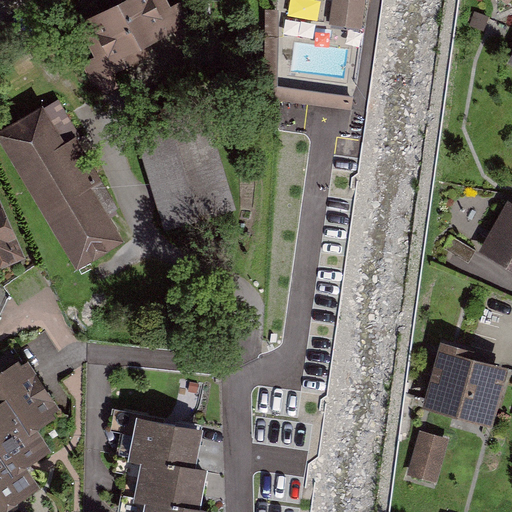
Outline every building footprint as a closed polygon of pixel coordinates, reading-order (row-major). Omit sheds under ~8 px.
[(164,0),(121,0),(119,1),(140,43),(165,30),(171,43),(192,32),(177,3),(168,8),(164,0)] [(335,0),(333,22),(360,26),(363,0),(335,0)] [(140,43),(119,1),(81,20),(98,55),(84,62),(92,78),(125,62),(120,53),(140,43)] [(276,13),(265,11),(261,96),(349,108),(351,97),(274,84),(276,13)] [(142,114),(173,221),(227,205),(196,99),(142,114)] [(40,111),(1,134),(79,262),(118,239),(40,111)] [(511,193),(501,189),(477,236),(511,253),(511,193)] [(0,216),(0,261),(17,254),(0,216)] [(440,334),(424,392),(492,412),(509,354),(440,334)] [(0,501),(35,483),(21,456),(48,441),(33,414),(60,400),(28,342),(0,356),(0,501)] [(144,444),(189,452),(196,412),(140,402),(133,442),(144,444)] [(416,413),(404,463),(435,470),(447,420),(416,413)] [(150,485),(195,493),(202,455),(189,452),(144,444),(137,483),(150,485)] [(195,493),(150,485),(144,511),(211,511),(214,497),(195,493)]
